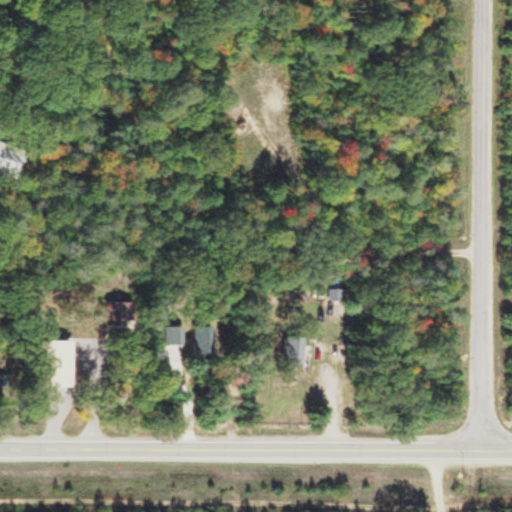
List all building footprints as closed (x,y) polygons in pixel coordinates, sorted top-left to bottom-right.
[(0,174),(9,178),(18,147),(0,142),(0,174)] [(111,330),(128,319),(116,299),(98,311),(111,330)] [(161,345),(178,345),(178,326),(161,326),(161,345)] [(208,326),(189,326),(189,355),(208,355),(208,326)] [(299,337),(280,337),(280,367),(299,367),(299,337)] [(67,340),(33,340),(33,387),(67,387),(67,340)] [(181,365),(167,365),(167,389),(181,389),(181,365)]
